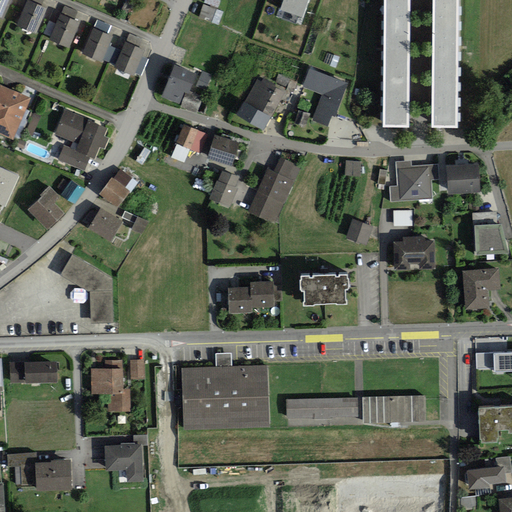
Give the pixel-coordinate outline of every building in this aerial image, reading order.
[(0,0),(0,18),(3,20),(11,0),(0,0)] [(302,17),(308,0),(283,0),(283,1),(280,9),(302,17)] [(409,0),(383,0),(383,127),(409,127),(409,0)] [(457,0),(432,0),(432,127),(457,127),(457,0)] [(35,34),(46,9),(41,7),(27,1),(26,1),(15,26),(35,34)] [(223,12),(203,4),(198,17),(218,25),(223,12)] [(64,6),(61,15),(73,20),(77,12),(64,6)] [(69,49),(80,22),(73,20),(61,15),(59,14),(55,24),(50,37),(48,40),(69,49)] [(97,20),(93,28),(107,34),(111,26),(97,20)] [(50,37),(55,24),(49,21),(44,34),(50,37)] [(108,45),(112,37),(107,34),(93,28),(82,54),(101,62),(102,59),(108,45)] [(129,34),(126,44),(138,48),(142,39),(129,34)] [(142,56),(144,51),(138,48),(126,44),(124,43),(121,50),(115,65),(114,68),(134,76),(135,73),(142,56)] [(115,65),(121,50),(108,45),(102,59),(115,65)] [(142,56),(135,73),(141,76),(148,59),(142,56)] [(174,65),(161,97),(179,105),(184,92),(186,93),(188,94),(189,91),(195,75),(174,65)] [(347,84),(309,69),(302,87),(322,95),(312,121),(328,127),(332,116),(334,117),(340,102),(347,84)] [(205,90),(212,75),(203,71),(196,86),(205,90)] [(243,103),(271,118),(284,93),(274,88),(276,85),(263,78),(261,81),(257,78),(243,103)] [(31,98),(0,84),(0,135),(12,141),(31,98)] [(203,96),(189,91),(188,94),(186,93),(180,107),(197,113),(203,96)] [(265,130),(271,118),(243,103),(237,115),(265,130)] [(58,160),(85,171),(90,157),(95,159),(100,148),(105,150),(109,139),(104,137),(107,128),(91,122),(92,120),(64,109),(54,134),(79,144),(76,150),(64,145),(58,160)] [(307,126),(309,114),(298,111),(296,124),(307,126)] [(200,153),(208,135),(184,125),(176,143),(190,149),(200,153)] [(207,158),(232,167),(239,143),(214,135),(207,158)] [(190,149),(176,143),(170,158),(184,164),(190,149)] [(274,171),(294,180),(300,167),(280,157),(274,171)] [(359,176),(361,162),(345,161),(344,175),(359,176)] [(432,184),(431,180),(439,179),(438,165),(411,166),(410,161),(395,162),(397,186),(389,187),(390,203),(433,200),(432,184)] [(448,195),(480,192),(478,163),(446,166),(448,195)] [(19,176),(0,167),(0,204),(5,207),(19,176)] [(248,212),(275,224),(294,180),(274,171),(268,168),(248,212)] [(113,179),(130,191),(131,192),(137,183),(120,170),(113,179)] [(385,185),(387,171),(380,170),(378,184),(385,185)] [(209,199),(230,207),(238,188),(235,187),(239,178),(222,171),(218,181),(216,180),(209,199)] [(113,179),(112,177),(100,193),(118,207),(130,191),(113,179)] [(71,181),(61,195),(74,205),(85,191),(71,181)] [(40,195),(41,196),(27,210),(47,230),(64,214),(54,203),(60,198),(49,187),(40,195)] [(110,241),(122,221),(100,208),(88,229),(110,241)] [(135,223),(137,217),(124,211),(122,217),(135,223)] [(412,226),(412,211),(394,211),(394,226),(412,226)] [(474,225),(497,224),(497,212),(472,213),(472,225),(474,225)] [(148,221),(137,217),(135,223),(132,230),(143,235),(148,221)] [(373,227),(353,219),(346,238),(366,246),(373,227)] [(497,224),(474,225),(476,255),(508,254),(502,224),(497,224)] [(394,271),(435,269),(434,241),(425,242),(424,237),(403,238),(403,242),(393,243),(394,271)] [(72,255),(60,275),(89,292),(91,323),(113,323),(112,279),(72,255)] [(498,269),(462,271),(465,310),(490,308),(489,290),(500,290),(498,269)] [(303,303),(303,307),(314,306),(314,305),(336,304),(336,305),(347,305),(347,300),(346,300),(345,290),(348,290),(347,289),(349,289),(348,279),(347,279),(347,275),(339,275),(339,278),(335,278),(335,275),(312,276),(312,279),(309,279),(309,276),(301,276),(301,280),(299,280),(300,290),(301,290),(301,292),(304,292),(304,303),(303,303)] [(274,307),(273,282),(249,282),(250,288),(250,298),(252,298),(252,307),(274,307)] [(228,288),(228,314),(252,314),(252,307),(252,298),(250,298),(250,288),(228,288)] [(511,352),(476,354),(476,369),(494,368),(494,372),(511,370),(511,352)] [(180,363),(180,354),(164,353),(163,363),(180,363)] [(91,395),(108,394),(109,412),(131,412),(130,389),(123,389),(122,368),(122,360),(105,361),(105,369),(90,369),(91,395)] [(145,379),(144,360),(131,361),(131,379),(145,379)] [(57,362),(25,363),(25,361),(9,362),(10,383),(26,383),(26,384),(57,383),(57,362)] [(269,365),(181,369),(184,429),(271,426),(269,365)] [(426,396),(362,397),(363,424),(426,422),(426,396)] [(357,398),(286,400),(286,418),(357,417),(357,398)] [(494,408),(478,409),(480,440),(481,440),(481,444),(497,443),(497,439),(498,439),(498,431),(508,431),(508,434),(511,433),(511,406),(499,408),(494,409),(494,408)] [(147,435),(133,435),(134,443),(134,445),(142,445),(142,446),(148,446),(147,435)] [(121,446),(105,446),(106,472),(127,471),(127,483),(144,482),(142,446),(142,445),(134,445),(121,446)] [(35,452),(6,455),(9,466),(15,466),(35,464),(37,464),(35,452)] [(495,458),(496,468),(504,467),(505,474),(511,473),(511,471),(510,456),(495,458)] [(36,491),(72,490),(71,463),(71,459),(51,460),(51,463),(37,464),(35,464),(36,485),(36,491)] [(35,464),(15,466),(16,486),(36,485),(35,464)] [(496,468),(466,471),(469,491),(474,490),(489,488),(489,485),(506,483),(505,474),(504,467),(496,468)] [(479,496),(460,499),(461,511),(481,508),(479,496)] [(499,511),(511,511),(511,498),(498,500),(499,511)]
